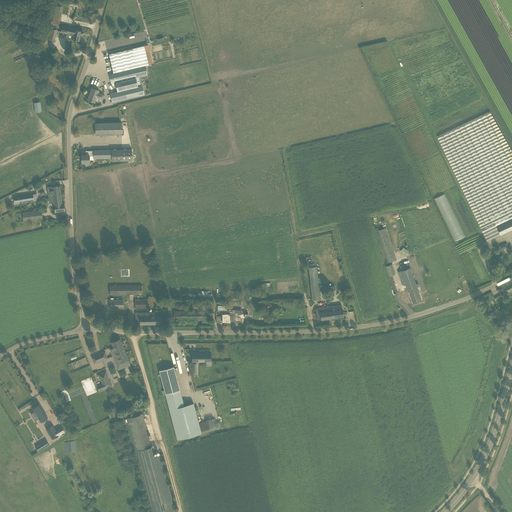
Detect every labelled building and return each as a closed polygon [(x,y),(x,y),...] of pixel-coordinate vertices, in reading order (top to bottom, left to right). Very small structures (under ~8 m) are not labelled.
[(79,40),(81,31),(74,30),(75,28),(62,25),(61,32),(73,35),(72,39),(79,40)] [(50,28),(47,39),(55,41),(58,30),(50,28)] [(147,74),(145,65),(149,65),(144,47),(144,46),(132,48),(109,54),(113,73),(117,91),(110,93),(112,102),(140,95),(135,77),(147,74)] [(100,99),(101,94),(98,92),(99,91),(92,88),(87,100),(94,102),(96,97),(100,99)] [(487,241),(501,235),(511,229),(511,150),(490,111),(437,136),(481,229),(487,241)] [(95,123),(95,135),(121,134),(121,122),(120,122),(95,123)] [(132,149),(111,150),(111,161),(132,160),(132,149)] [(110,150),(93,150),(85,151),(86,155),(81,155),(81,162),(90,162),(89,156),(93,156),(93,158),(110,158),(110,150)] [(49,198),(61,197),(59,186),(47,187),(49,198)] [(464,237),(446,193),(436,198),(453,241),(464,237)] [(33,194),(22,196),(23,203),(34,201),(33,194)] [(55,212),(65,211),(64,203),(62,203),(61,197),(49,198),(50,203),(54,202),(54,204),(55,212)] [(23,221),(42,219),(41,210),(22,213),(23,221)] [(377,231),(388,263),(396,260),(386,228),(377,231)] [(386,266),(390,276),(395,274),(392,264),(386,266)] [(308,267),(313,300),(320,299),(320,297),(319,291),(316,266),(308,267)] [(409,291),(413,303),(422,300),(410,267),(398,272),(402,285),(405,284),(408,291),(409,291)] [(511,283),(500,290),(502,295),(511,290),(511,291),(511,283)] [(109,286),(110,295),(141,294),(141,285),(109,286)] [(135,308),(148,308),(148,300),(135,300),(135,308)] [(330,306),(332,318),(343,317),(342,308),(336,309),(335,305),(330,306)] [(319,307),(321,320),(332,318),(330,306),(319,307)] [(233,307),(227,307),(227,310),(216,310),(217,322),(222,322),(222,323),(248,322),(248,314),(241,314),(241,310),(241,308),(235,309),(235,310),(233,310),(233,307)] [(174,320),(210,320),(210,310),(173,311),(174,320)] [(135,313),(136,324),(140,324),(160,324),(160,316),(154,316),(154,312),(135,313)] [(110,350),(113,357),(125,353),(119,339),(112,342),(114,348),(110,350)] [(108,358),(105,351),(91,357),(94,364),(101,361),(101,363),(108,360),(107,358),(108,358)] [(113,357),(118,369),(130,365),(125,353),(113,357)] [(211,361),(211,353),(192,353),(192,361),(211,361)] [(174,366),(159,370),(177,439),(201,433),(193,403),(184,405),(180,391),(174,366)] [(99,374),(105,389),(111,386),(105,372),(99,374)] [(47,418),(39,404),(32,408),(41,422),(47,418)] [(140,415),(134,417),(133,414),(130,415),(131,417),(126,419),(128,424),(130,423),(138,455),(153,511),(175,511),(160,454),(153,455),(151,447),(144,414),(143,414),(143,413),(140,414),(140,415)] [(52,425),(46,428),(53,439),(59,435),(52,425)] [(46,440),(35,446),(38,452),(49,445),(46,440)]
